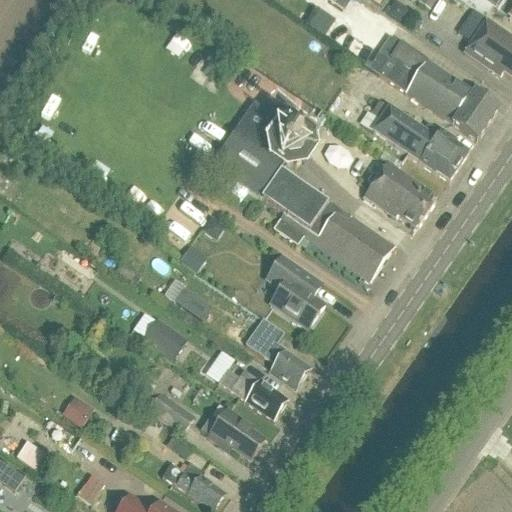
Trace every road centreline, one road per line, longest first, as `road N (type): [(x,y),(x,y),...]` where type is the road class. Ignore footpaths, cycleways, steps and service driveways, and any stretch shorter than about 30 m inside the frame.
road 1 (secondary): [(265,511),(511,156)]
road 2 (track): [(393,328),(199,196)]
road 3 (unclassified): [(423,511),(511,383)]
